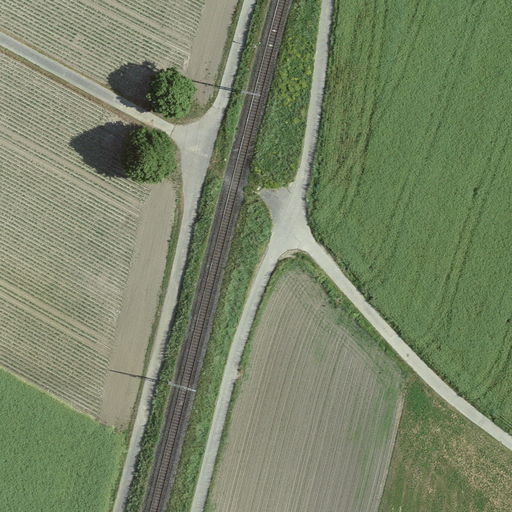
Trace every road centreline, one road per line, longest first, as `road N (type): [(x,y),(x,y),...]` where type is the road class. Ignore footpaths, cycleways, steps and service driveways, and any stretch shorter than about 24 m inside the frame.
road 1 (unclassified): [(288,219),(412,359),(511,443)]
road 2 (unclassified): [(288,219),(237,346),(196,511)]
road 3 (track): [(205,149),(0,37)]
road 4 (unclassified): [(330,0),(306,162),(288,219)]
